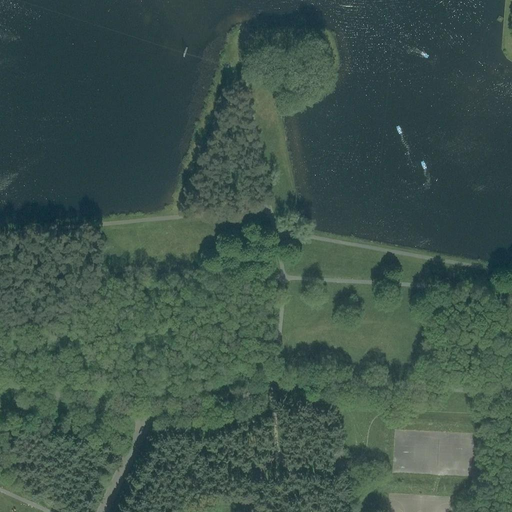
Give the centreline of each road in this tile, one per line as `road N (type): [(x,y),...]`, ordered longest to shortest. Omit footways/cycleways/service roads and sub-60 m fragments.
road 1 (unclassified): [(145,410),(332,379),(511,392)]
road 2 (unclassified): [(0,381),(145,410)]
